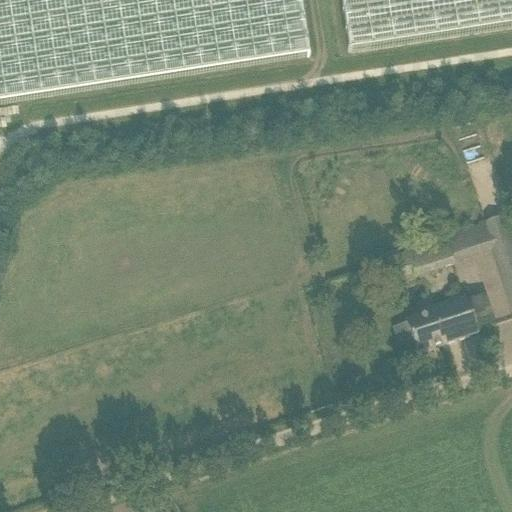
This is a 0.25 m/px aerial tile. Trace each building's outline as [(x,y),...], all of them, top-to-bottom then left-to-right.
[(0,0),(0,105),(309,58),(299,0),(0,0)] [(511,0),(343,0),(352,54),(511,29),(511,0)] [(484,227),(492,249),(510,302),(508,302),(511,315),(511,237),(506,220),(484,227)] [(454,266),(445,240),(445,239),(406,252),(407,254),(384,262),(391,283),(415,275),(415,274),(427,270),(428,274),(454,266)] [(416,357),(477,337),(465,300),(426,313),(428,319),(406,326),(416,357)]
